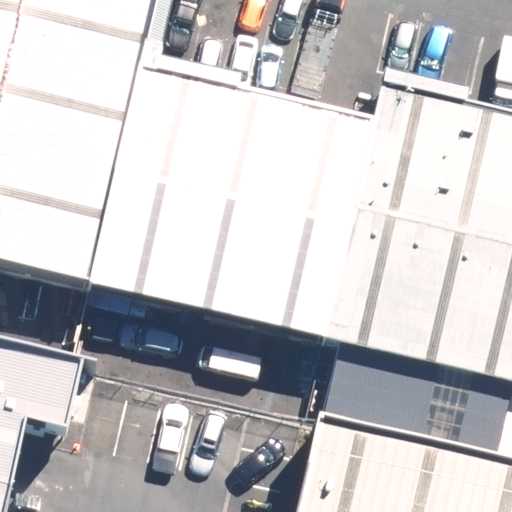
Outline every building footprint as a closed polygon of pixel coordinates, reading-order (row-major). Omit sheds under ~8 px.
[(160,0),(0,0),(0,272),(88,294),(140,81),(160,0)] [(155,60),(103,273),(511,373),(511,97),(392,69),(381,115),(155,60)] [(0,345),(0,511),(10,511),(30,432),(72,443),(91,366),(0,345)] [(461,511),(474,458),(317,421),(295,511),(461,511)] [(511,511),(511,467),(474,458),(461,511),(511,511)]
